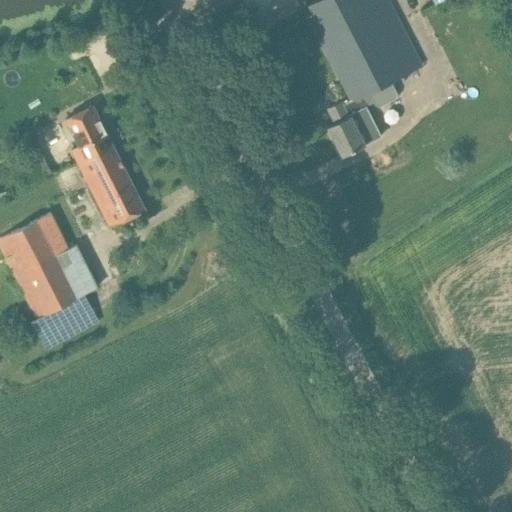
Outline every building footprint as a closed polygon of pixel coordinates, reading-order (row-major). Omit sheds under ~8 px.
[(388,0),(318,0),(303,8),(350,100),(360,95),(369,90),(374,101),(375,103),(379,104),(395,97),(396,93),(390,80),(421,64),(388,0)] [(341,100),(327,107),(334,122),(327,125),(342,154),(364,143),(380,135),(365,106),(349,114),(348,114),(343,104),(341,100)] [(70,148),(76,160),(109,225),(143,207),(91,104),(64,117),(78,144),(70,148)] [(49,171),(41,154),(12,168),(21,185),(49,171)] [(75,243),(67,247),(49,211),(0,235),(0,246),(35,316),(96,285),(75,243)]
